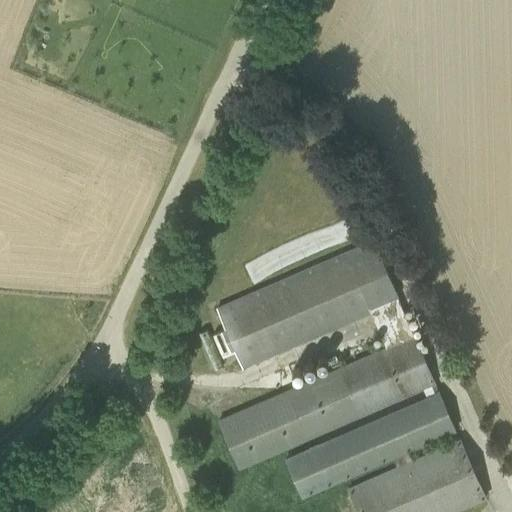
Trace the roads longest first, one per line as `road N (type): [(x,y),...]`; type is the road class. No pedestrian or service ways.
road 1 (unclassified): [(105,349),(263,0)]
road 2 (unclassified): [(189,511),(144,389),(105,349)]
road 3 (unclassified): [(0,456),(56,409),(105,349)]
